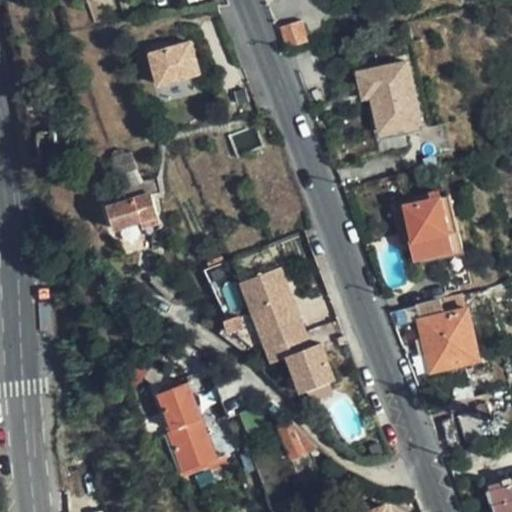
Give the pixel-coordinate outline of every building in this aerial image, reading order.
[(281,26),(290,47),(310,38),(300,18),(281,26)] [(188,76),(177,44),(138,59),(148,90),(188,76)] [(423,122),(407,60),(359,71),(363,89),(370,88),(375,108),(381,132),(423,122)] [(39,131),(44,156),(61,153),(57,129),(39,131)] [(140,173),(135,152),(114,157),(119,179),(140,173)] [(150,181),(134,185),(137,196),(126,200),(111,205),(117,227),(141,220),(144,228),(162,223),(150,181)] [(137,196),(134,185),(123,188),(126,200),(137,196)] [(452,196),(408,204),(415,239),(412,240),(415,259),(456,251),(453,232),(459,230),(452,196)] [(415,239),(408,204),(399,207),(406,242),(412,240),(415,239)] [(288,297),(293,294),(279,264),(239,282),(260,332),(295,317),(288,297)] [(462,292),(419,304),(433,370),(481,359),(470,307),(465,308),(462,292)] [(295,317),(260,332),(267,348),(303,334),(295,317)] [(303,334),(267,348),(273,362),(288,355),(308,347),(303,334)] [(337,378),(322,341),(308,347),(288,355),(305,392),(337,378)] [(228,458),(195,378),(160,392),(175,429),(170,432),(189,474),(228,458)] [(291,416),(276,423),(293,461),(321,446),(291,416)] [(511,511),(511,482),(490,489),(496,511),(511,511)] [(390,511),(387,502),(359,511),(390,511)]
